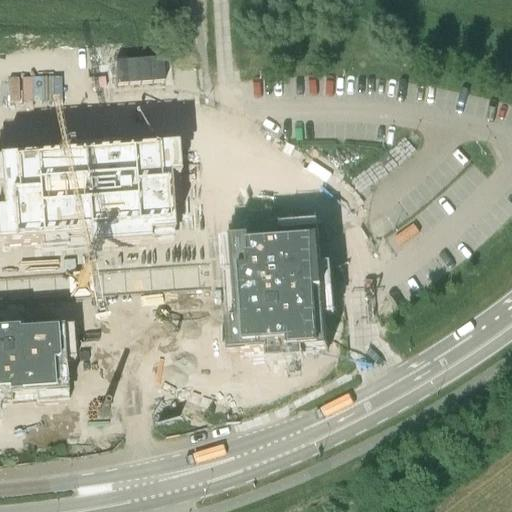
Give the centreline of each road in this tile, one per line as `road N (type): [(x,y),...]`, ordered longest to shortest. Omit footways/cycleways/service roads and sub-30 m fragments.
road 1 (primary): [(240,464),(389,395),(511,316)]
road 2 (primary): [(78,511),(153,498),(240,464)]
road 3 (residential): [(150,471),(0,490)]
